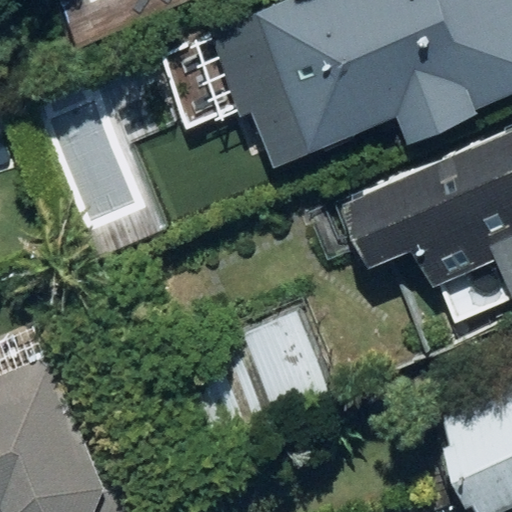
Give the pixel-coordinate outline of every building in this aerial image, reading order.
[(511,0),(277,0),(169,46),(199,118),(255,94),(281,156),(409,102),(422,132),(511,94),(511,0)] [(511,121),(341,194),(371,265),(430,240),(468,331),(511,312),(511,121)] [(328,388),(289,304),(173,358),(212,441),(328,388)] [(0,511),(153,511),(67,342),(0,376),(0,511)] [(511,496),(511,381),(444,411),(485,508),(511,496)]
